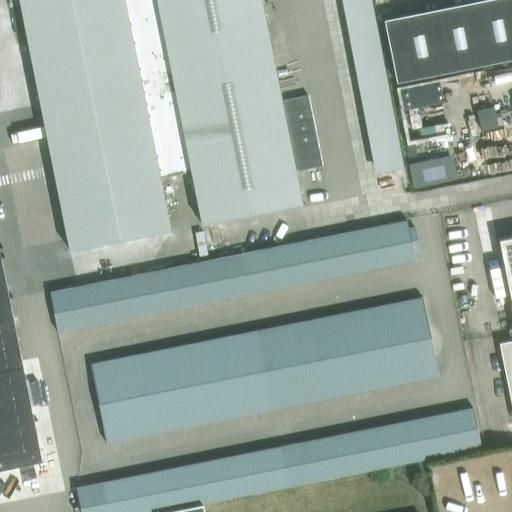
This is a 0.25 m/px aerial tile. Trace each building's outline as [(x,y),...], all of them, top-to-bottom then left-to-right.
[(18,0),(69,250),(170,230),(159,178),(190,172),(201,224),(302,204),(260,0),(18,0)] [(407,167),(376,0),(346,0),(378,172),(407,167)] [(511,0),(482,0),(383,20),(396,83),(511,59),(511,0)] [(439,81),(399,89),(403,110),(443,102),(439,81)] [(308,95),(283,100),(297,171),(322,166),(308,95)] [(447,156),(437,158),(442,182),(452,180),(447,156)] [(437,158),(418,162),(423,186),(442,182),(437,158)] [(418,162),(408,165),(413,188),(423,186),(418,162)] [(401,263),(415,260),(413,253),(408,228),(407,221),(393,223),(401,263)] [(385,225),(379,226),(387,266),(401,263),(393,223),(385,225)] [(379,226),(365,229),(373,269),(387,266),(379,226)] [(413,253),(419,252),(414,227),(408,228),(413,253)] [(365,229),(351,232),(359,272),(373,269),(365,229)] [(351,232),(337,235),(345,274),(359,272),(351,232)] [(337,235),(324,238),(332,277),(345,274),(337,235)] [(511,410),(511,237),(498,240),(511,308),(511,340),(499,343),(511,410)] [(324,238),(310,240),(318,280),(332,277),(324,238)] [(304,283),(318,280),(310,240),(296,243),(304,283)] [(296,243),(282,246),(290,286),(304,283),(296,243)] [(276,288),(290,286),(282,246),(268,249),(276,288)] [(268,249),(254,251),(262,291),(276,288),(268,249)] [(262,291),(254,251),(241,254),(248,294),(262,291)] [(227,257),(235,296),(248,294),(241,254),(227,257)] [(0,470),(41,462),(0,257),(0,470)] [(227,257),(213,260),(221,299),(235,296),(227,257)] [(213,260),(199,263),(207,302),(221,299),(213,260)] [(199,263),(185,265),(193,305),(207,302),(199,263)] [(185,265),(171,268),(179,307),(193,305),(185,265)] [(171,268),(158,271),(165,310),(179,307),(171,268)] [(158,271),(144,274),(151,313),(165,310),(158,271)] [(144,274),(130,277),(138,316),(151,313),(144,274)] [(130,277),(116,280),(124,318),(138,316),(130,277)] [(116,280),(102,282),(110,321),(124,318),(116,280)] [(102,282),(88,285),(96,324),(110,321),(102,282)] [(88,285),(75,288),(82,326),(96,324),(88,285)] [(75,288),(50,293),(58,331),(82,326),(75,288)] [(430,337),(422,298),(408,300),(416,340),(430,337)] [(408,300),(394,303),(402,342),(416,340),(408,300)] [(394,303),(380,306),(388,345),(402,342),(394,303)] [(380,306),(367,309),(375,348),(388,345),(380,306)] [(367,309),(353,312),(361,351),(375,348),(367,309)] [(353,312),(339,314),(347,354),(361,351),(353,312)] [(339,314),(325,317),(333,356),(347,354),(339,314)] [(325,317),(319,318),(311,320),(319,359),(333,356),(325,317)] [(311,320),(297,323),(305,362),(319,359),(311,320)] [(297,323),(283,325),(291,365),(305,362),(297,323)] [(283,325),(270,328),(278,368),(291,365),(283,325)] [(264,370),(278,368),(270,328),(256,331),(264,370)] [(250,373),(264,370),(256,331),(242,334),(250,373)] [(236,376),(250,373),(242,334),(228,337),(236,376)] [(222,379),(236,376),(228,337),(214,339),(222,379)] [(430,337),(416,340),(424,379),(438,376),(430,337)] [(208,381),(222,379),(214,339),(201,342),(208,381)] [(410,382),(424,379),(416,340),(402,342),(410,382)] [(195,384),(208,381),(201,342),(187,345),(195,384)] [(396,385),(410,382),(402,342),(388,345),(396,385)] [(181,387),(195,384),(187,345),(173,348),(181,387)] [(382,387),(396,385),(388,345),(375,348),(382,387)] [(167,390),(181,387),(173,348),(159,350),(167,390)] [(369,390),(382,387),(375,348),(361,351),(369,390)] [(153,392),(167,390),(159,350),(145,353),(153,392)] [(355,393),(369,390),(361,351),(347,354),(355,393)] [(139,395),(153,392),(145,353),(131,356),(139,395)] [(341,396),(355,393),(347,354),(333,356),(341,396)] [(125,398),(139,395),(131,356),(118,359),(125,398)] [(327,398),(341,396),(333,356),(319,359),(327,398)] [(112,401),(125,398),(118,359),(104,361),(112,401)] [(313,401),(327,398),(319,359),(305,362),(313,401)] [(98,404),(112,401),(104,361),(90,364),(98,404)] [(299,404),(313,401),(305,362),(291,365),(299,404)] [(285,407),(299,404),(291,365),(278,368),(285,407)] [(264,370),(272,410),(285,407),(278,368),(264,370)] [(272,410),(264,370),(250,373),(258,412),(272,410)] [(250,373),(236,376),(244,415),(258,412),(250,373)] [(230,418),(244,415),(236,376),(222,379),(230,418)] [(216,421),(230,418),(222,379),(208,381),(216,421)] [(208,381),(195,384),(203,424),(216,421),(208,381)] [(195,384),(181,387),(189,426),(203,424),(195,384)] [(181,387),(167,390),(175,429),(189,426),(181,387)] [(167,390),(153,392),(161,432),(175,429),(167,390)] [(147,435),(161,432),(153,392),(139,395),(147,435)] [(139,395),(125,398),(133,438),(147,435),(139,395)] [(120,440),(133,438),(125,398),(112,401),(120,440)] [(98,404),(106,443),(120,440),(112,401),(98,404)] [(459,411),(467,450),(481,448),(473,408),(459,411)] [(459,411),(445,413),(453,453),(467,450),(459,411)] [(439,456),(453,453),(445,413),(431,416),(439,456)] [(431,416),(417,419),(425,459),(439,456),(431,416)] [(411,461),(425,459),(417,419),(404,422),(411,461)] [(404,422),(390,425),(398,464),(411,461),(404,422)] [(384,467),(398,464),(390,425),(376,427),(384,467)] [(376,427),(362,430),(370,470),(384,467),(376,427)] [(356,473),(370,470),(362,430),(348,433),(356,473)] [(348,433),(334,436),(342,475),(356,473),(348,433)] [(334,436),(321,439),(328,478),(342,475),(334,436)] [(321,439),(307,441),(315,481),(328,478),(321,439)] [(307,441),(293,444),(301,484),(315,481),(307,441)] [(287,486),(301,484),(293,444),(279,447),(287,486)] [(265,450),(273,489),(287,486),(279,447),(265,450)] [(251,452),(259,492),(273,489),(265,450),(251,452)] [(259,492),(251,452),(238,455),(245,495),(259,492)] [(245,495),(238,455),(224,458),(232,498),(245,495)] [(232,498),(224,458),(210,461),(218,500),(232,498)] [(218,500),(210,461),(196,463),(204,503),(218,500)] [(204,503),(196,463),(182,466),(190,506),(204,503)] [(190,506),(182,466),(168,469),(176,509),(190,506)] [(176,509),(168,469),(154,472),(162,511),(176,509)] [(141,475),(148,511),(159,511),(162,511),(154,472),(141,475)] [(127,477),(133,511),(148,511),(141,475),(127,477)] [(113,480),(119,511),(133,511),(127,477),(113,480)] [(119,511),(113,480),(99,483),(104,511),(119,511)] [(104,511),(99,483),(76,488),(80,511),(104,511)]
